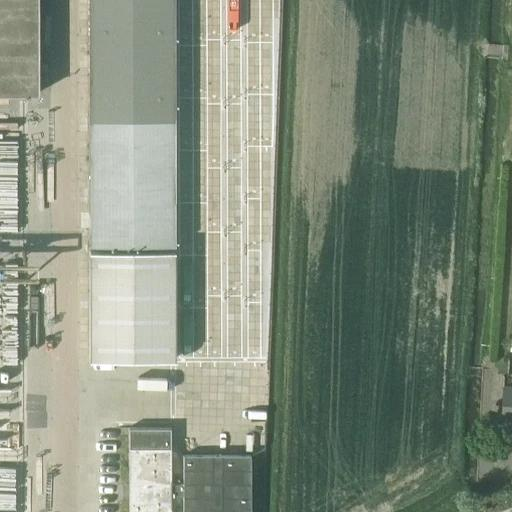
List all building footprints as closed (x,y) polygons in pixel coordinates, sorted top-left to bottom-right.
[(0,0),(0,93),(38,93),(38,0),(0,0)] [(173,0),(88,0),(90,359),(174,359),(173,0)] [(511,386),(503,386),(502,417),(511,417),(511,386)] [(171,426),(129,426),(129,511),(171,511),(171,496),(171,483),(171,426)] [(183,483),(171,483),(171,496),(183,495),(183,511),(250,511),(251,454),(183,455),(183,483)]
